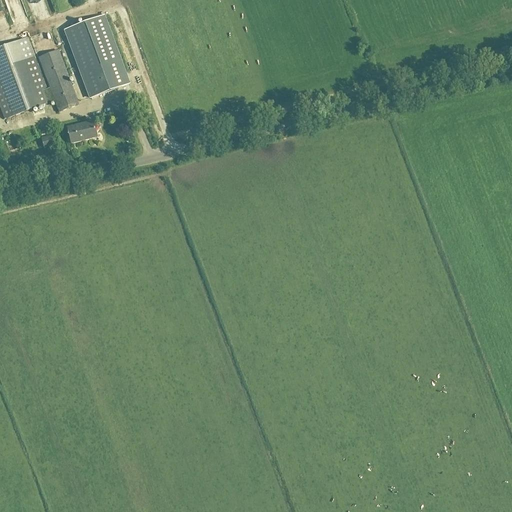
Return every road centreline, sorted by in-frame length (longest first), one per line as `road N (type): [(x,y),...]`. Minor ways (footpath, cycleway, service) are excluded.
road 1 (unclassified): [(0,197),(511,74)]
road 2 (track): [(173,155),(122,14),(90,0)]
